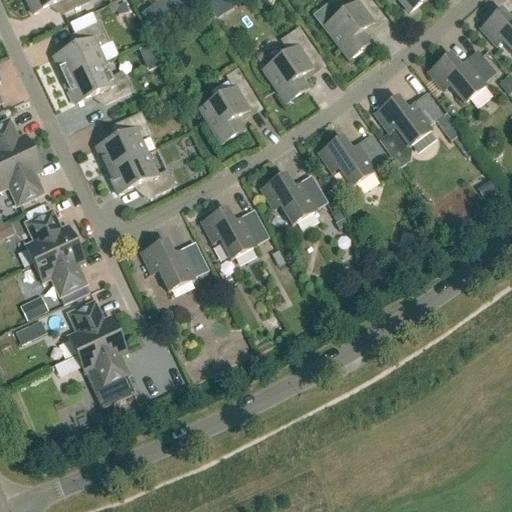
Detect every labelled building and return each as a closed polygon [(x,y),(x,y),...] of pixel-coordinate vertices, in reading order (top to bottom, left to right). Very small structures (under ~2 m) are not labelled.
[(25,0),(33,17),(58,6),(63,17),(88,5),(85,0),(25,0)] [(171,0),(180,12),(195,2),(193,0),(171,0)] [(373,8),(366,0),(351,0),(356,6),(324,31),(349,63),(370,47),(361,36),(373,27),(364,16),(373,8)] [(396,0),(410,16),(427,0),(396,0)] [(215,2),(207,7),(214,19),(222,14),(215,2)] [(116,7),(118,17),(127,15),(125,5),(116,7)] [(151,32),(166,22),(156,7),(141,18),(151,32)] [(511,24),(511,25),(502,14),(480,33),(496,50),(501,45),(511,56),(511,24)] [(411,44),(392,19),(380,28),(398,53),(411,44)] [(54,61),(65,84),(104,66),(96,51),(107,46),(98,27),(73,39),(78,49),(54,61)] [(286,108),(308,93),(300,81),(312,73),(304,61),(314,54),(299,32),(281,44),(289,56),(263,74),(286,108)] [(449,90),(464,108),(486,89),(484,86),(495,77),(477,56),(460,70),(450,58),(428,76),(443,94),(449,90)] [(110,80),(104,66),(65,84),(76,108),(100,97),(105,107),(131,95),(121,75),(110,80)] [(221,148),(243,135),(236,122),(248,115),(241,103),(251,96),(237,73),(227,80),(234,92),(200,113),(221,148)] [(511,84),(508,80),(499,88),(507,98),(511,94),(511,84)] [(406,113),(397,101),(375,118),(389,137),(394,132),(408,151),(432,133),(429,129),(442,119),(426,98),(406,113)] [(96,151),(107,175),(146,157),(139,141),(149,136),(140,117),(115,129),(120,140),(96,151)] [(447,117),(437,125),(452,144),(462,136),(447,117)] [(0,172),(33,157),(25,139),(18,142),(9,124),(0,127),(0,172)] [(342,141),(319,157),(332,176),(338,172),(351,192),(375,175),(374,173),(388,164),(371,140),(351,154),(342,141)] [(470,150),(463,155),(468,162),(475,157),(470,150)] [(0,172),(0,194),(8,191),(17,210),(44,197),(35,179),(42,175),(33,157),(0,172)] [(107,175),(118,198),(142,187),(149,201),(175,190),(168,175),(157,180),(146,157),(107,175)] [(285,179),(261,193),(273,213),(279,210),(291,229),(317,214),(316,213),(326,207),(311,181),(293,191),(285,179)] [(336,225),(342,221),(337,212),(331,216),(336,225)] [(227,213),(202,227),(213,247),(219,244),(230,264),(256,250),(255,249),(268,242),(253,215),(234,226),(227,213)] [(34,246),(25,250),(33,268),(76,248),(67,230),(60,233),(52,215),(25,227),(34,246)] [(339,232),(346,227),(343,222),(336,227),(339,232)] [(9,225),(0,229),(0,230),(5,240),(14,236),(9,225)] [(167,245),(141,257),(151,278),(158,275),(168,296),(194,283),(194,281),(208,274),(194,248),(173,258),(167,245)] [(33,268),(42,286),(51,282),(60,301),(86,288),(77,270),(84,266),(76,248),(33,268)] [(40,300),(30,305),(37,319),(47,314),(40,300)] [(118,339),(110,321),(103,324),(94,306),(68,318),(77,337),(67,341),(76,359),(118,339)] [(26,331),(32,343),(46,337),(40,325),(26,331)] [(76,359),(84,377),(94,373),(102,392),(129,379),(120,361),(127,357),(118,339),(76,359)] [(180,360),(166,367),(174,383),(188,376),(180,360)] [(72,400),(96,390),(92,382),(86,385),(81,373),(64,381),(72,400)]
